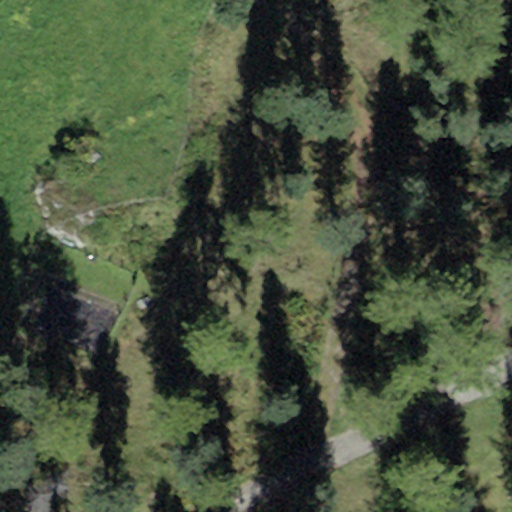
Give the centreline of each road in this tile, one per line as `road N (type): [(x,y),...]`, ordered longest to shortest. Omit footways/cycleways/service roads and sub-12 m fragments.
road 1 (track): [(341,427),(379,249),(274,0)]
road 2 (track): [(186,511),(341,427),(511,356)]
